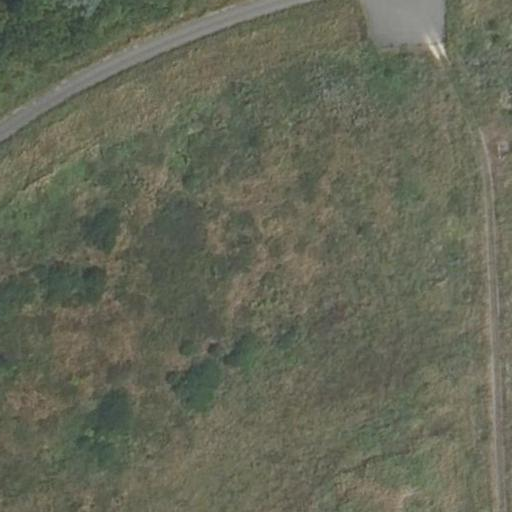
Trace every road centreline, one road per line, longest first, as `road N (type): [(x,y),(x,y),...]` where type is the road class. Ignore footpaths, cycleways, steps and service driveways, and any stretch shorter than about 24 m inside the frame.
road 1 (track): [(406,0),(451,85),(477,165),(493,511)]
road 2 (track): [(394,0),(286,28),(34,148),(0,177)]
